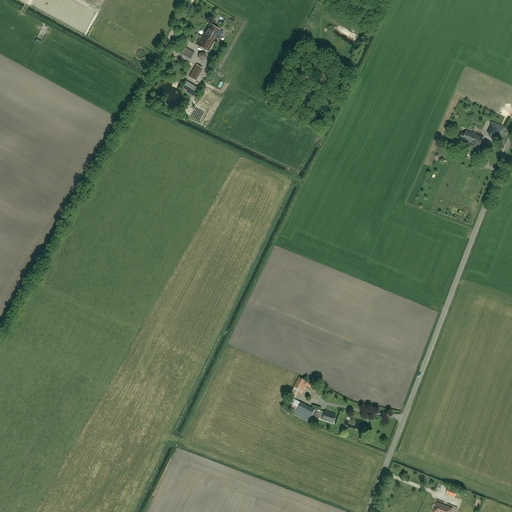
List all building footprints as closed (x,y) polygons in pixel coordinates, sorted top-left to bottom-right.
[(216,35),(220,30),(210,24),(205,33),(204,33),(197,45),(208,52),(215,40),(217,41),(218,40),(219,38),(219,37),(216,35)] [(197,65),(190,77),(195,80),(202,68),(197,65)] [(184,88),(188,90),(186,93),(194,97),(199,88),(188,82),(184,88)] [(506,128),(492,122),(487,133),(501,139),(506,128)] [(476,155),(483,137),(466,131),(465,135),(462,134),(460,139),(463,140),(463,139),(466,140),(465,142),(466,143),(470,144),(467,152),(476,155)] [(305,380),(299,377),(294,386),(300,389),(305,380)] [(292,403),(297,392),(293,390),(284,407),(289,410),(292,404),(292,403)] [(309,407),(300,402),(296,411),(295,411),(293,414),(308,422),(310,418),(313,420),(318,410),(315,408),(314,410),(309,407)] [(333,423),(336,415),(325,411),(322,419),(333,423)] [(457,491),(449,487),(446,494),(455,497),(457,491)] [(451,511),(453,508),(446,506),(446,507),(443,506),(444,505),(437,502),(436,506),(437,506),(435,510),(434,509),(433,511),(451,511)]
